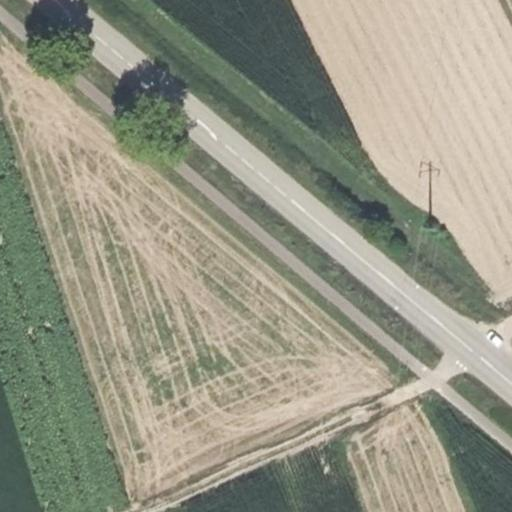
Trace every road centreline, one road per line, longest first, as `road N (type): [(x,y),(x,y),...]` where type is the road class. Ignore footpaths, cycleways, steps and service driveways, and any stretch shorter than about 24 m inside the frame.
road 1 (secondary): [(53,0),(511,384)]
road 2 (track): [(132,511),(431,380),(511,326)]
